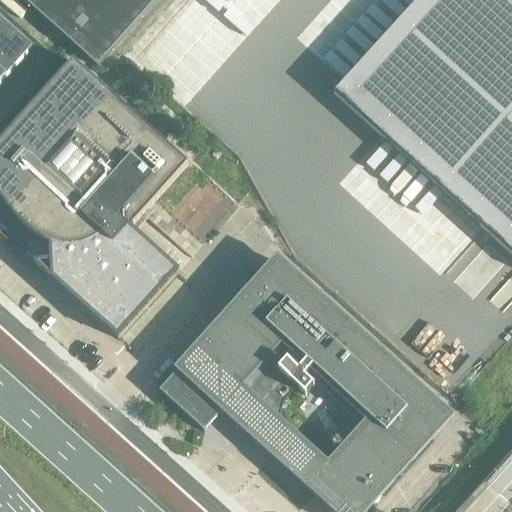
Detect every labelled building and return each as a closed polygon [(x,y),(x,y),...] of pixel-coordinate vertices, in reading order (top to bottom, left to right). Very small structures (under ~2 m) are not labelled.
[(141,0),(20,0),(97,68),(151,8),(141,0)] [(250,12),(261,22),(279,0),(232,0),(249,13),(250,12)] [(511,0),(420,0),(334,95),(511,255),(511,0)] [(0,86),(27,56),(0,31),(0,86)] [(130,230),(189,165),(73,62),(0,144),(0,233),(118,340),(179,273),(130,230)] [(216,160),(221,154),(216,150),(211,155),(216,160)] [(281,298),(261,280),(208,339),(204,340),(202,342),(200,345),(200,348),(159,393),(204,433),(224,411),(278,422),(274,442),(275,442),(283,407),(296,389),(306,397),(314,388),(305,379),(310,373),(365,423),(307,487),(334,511),(365,511),(373,504),(376,503),(379,501),(380,499),(381,496),(450,418),(297,281),(281,298)]
